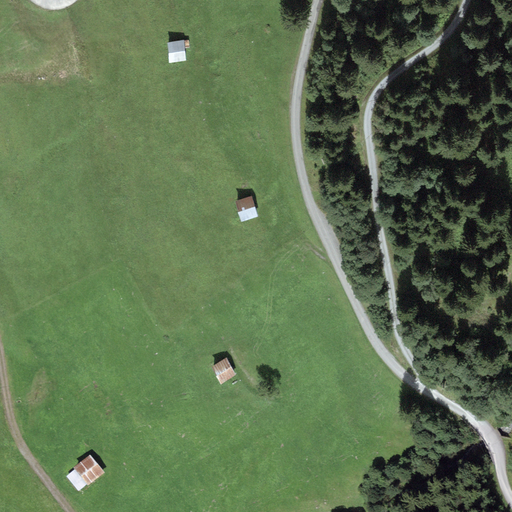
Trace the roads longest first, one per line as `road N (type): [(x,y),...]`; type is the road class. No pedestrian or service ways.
road 1 (unclassified): [(511,500),(488,436),(380,348),(318,219),(299,165),(295,115),(318,0)]
road 2 (track): [(437,397),(400,338),(370,135),(383,89),(456,27),(469,0)]
road 3 (track): [(0,351),(13,428),(70,511)]
